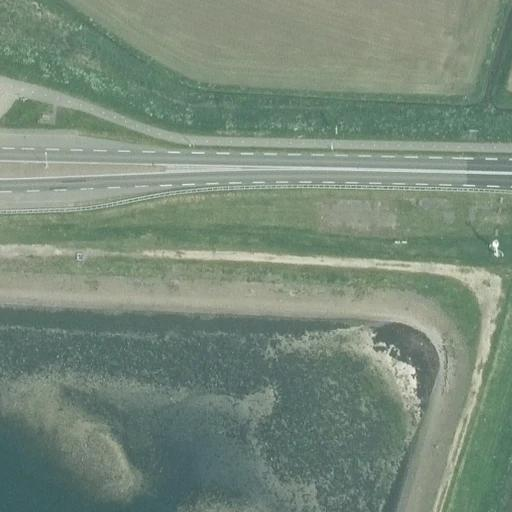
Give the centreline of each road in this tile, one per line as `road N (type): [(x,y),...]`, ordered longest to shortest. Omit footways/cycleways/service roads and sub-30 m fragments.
road 1 (track): [(427,511),(485,344),(492,279),(449,268),(0,254)]
road 2 (primary): [(241,169),(511,176)]
road 3 (primary): [(0,186),(241,169)]
road 4 (primary): [(241,169),(0,155)]
